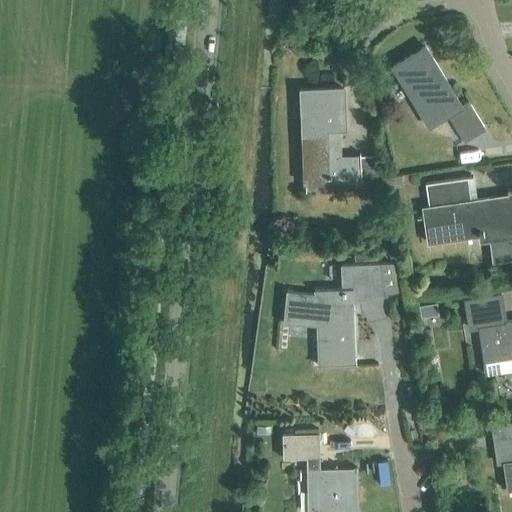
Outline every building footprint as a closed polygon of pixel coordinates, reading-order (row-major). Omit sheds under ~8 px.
[(425,47),(393,66),(402,82),(411,97),(429,126),(448,115),(464,141),(485,129),(468,102),(461,106),(425,47)] [(341,156),(340,131),(347,130),(345,86),(299,88),(303,184),(330,183),(330,182),(361,181),(361,178),(378,178),(377,156),(360,157),(360,155),(341,156)] [(448,168),(468,165),(467,154),(447,157),(448,168)] [(511,195),(477,200),(474,176),(426,182),(429,206),(422,207),(427,244),(479,237),(479,243),(489,241),(492,262),(511,259),(511,195)] [(399,292),(393,264),(341,266),(342,290),(316,291),(316,295),(287,292),(285,313),(317,316),(319,366),(354,365),(352,304),(387,297),(386,294),(399,292)] [(511,320),(505,322),(501,294),(465,300),(469,328),(479,327),(485,362),(511,358),(511,320)] [(511,422),(493,425),(498,462),(503,462),(506,491),(511,489),(511,422)] [(449,435),(465,434),(464,423),(449,424),(449,435)] [(320,469),(319,433),(282,434),(283,458),(307,458),(308,511),(356,511),(356,468),(320,469)]
